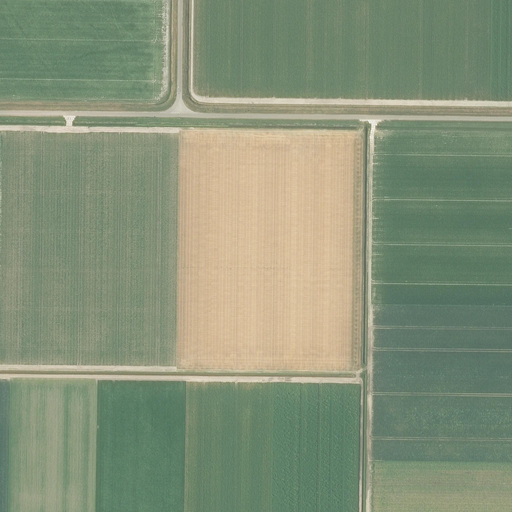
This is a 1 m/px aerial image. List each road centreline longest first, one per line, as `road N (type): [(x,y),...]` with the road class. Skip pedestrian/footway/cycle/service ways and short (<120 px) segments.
road 1 (unclassified): [(511,119),(178,115)]
road 2 (unclassified): [(178,115),(0,112)]
